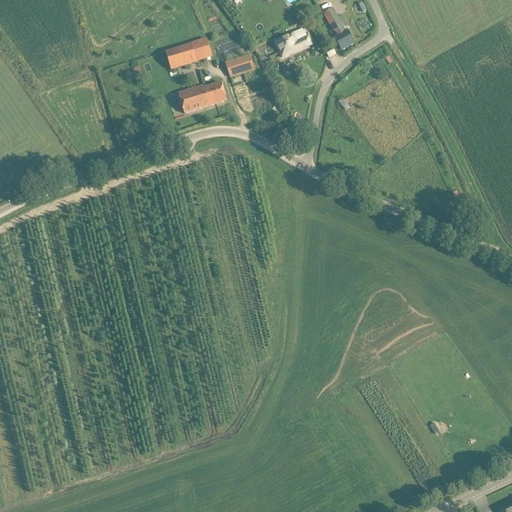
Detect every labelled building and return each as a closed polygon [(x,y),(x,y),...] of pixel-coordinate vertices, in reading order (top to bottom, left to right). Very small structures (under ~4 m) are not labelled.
[(335,39),(341,51),(355,44),(348,32),(346,33),(333,9),(323,14),(333,32),(335,31),(338,37),(335,39)] [(294,33),(274,42),(282,58),(313,44),(309,35),(307,35),(304,29),(294,33)] [(166,53),(171,71),(212,59),(207,40),(192,44),(192,45),(166,53)] [(326,52),(329,58),(335,55),(332,49),(326,52)] [(225,64),(230,79),(255,71),(250,56),(225,64)] [(132,69),(135,82),(143,80),(140,67),(132,69)] [(204,89),(204,87),(179,95),(185,115),(227,102),(222,84),(204,89)] [(511,511),(511,501),(499,508),(501,511),(511,511)]
